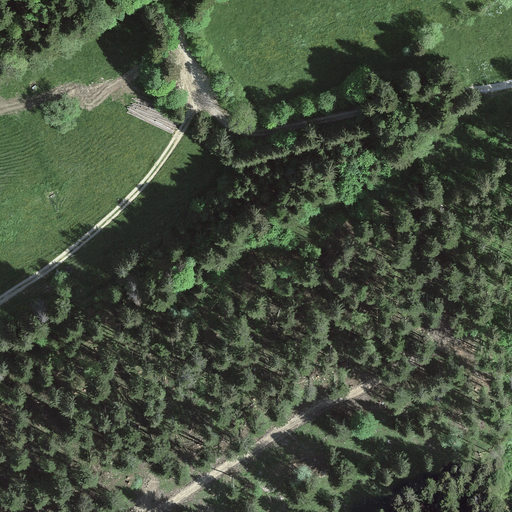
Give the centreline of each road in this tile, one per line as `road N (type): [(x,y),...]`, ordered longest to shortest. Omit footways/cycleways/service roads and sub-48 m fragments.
road 1 (track): [(511,88),(266,135),(235,128),(205,95),(181,41),(182,0)]
road 2 (track): [(154,511),(433,345)]
road 3 (track): [(205,95),(173,151),(140,186),(57,267),(0,304)]
